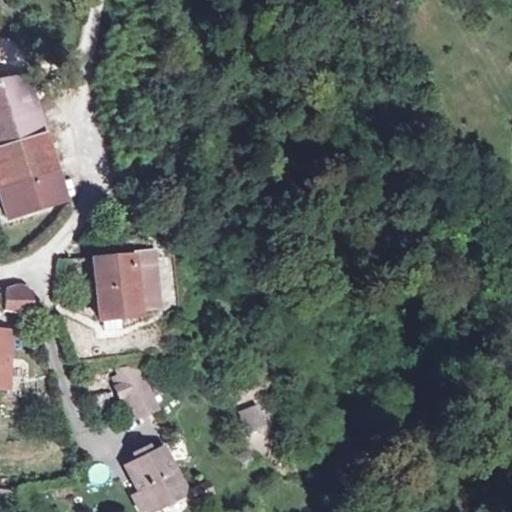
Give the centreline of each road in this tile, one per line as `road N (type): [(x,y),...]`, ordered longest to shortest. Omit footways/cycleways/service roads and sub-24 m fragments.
road 1 (residential): [(103,0),(95,160),(84,215),(39,272),(0,277)]
road 2 (track): [(96,460),(47,331),(39,272)]
